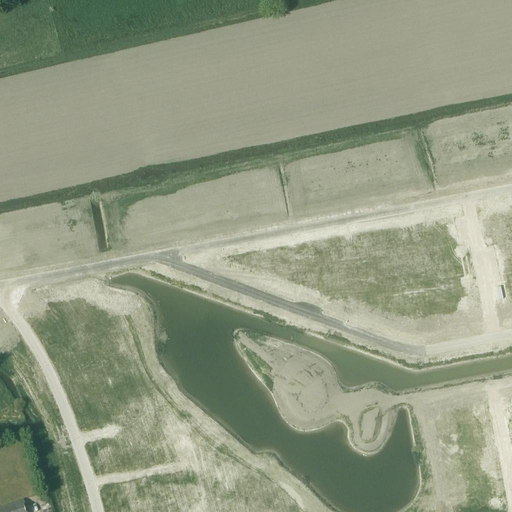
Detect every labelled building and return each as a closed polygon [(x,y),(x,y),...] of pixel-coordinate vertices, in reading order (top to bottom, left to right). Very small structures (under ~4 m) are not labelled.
[(511,225),(508,205),(498,207),(502,232),(511,230),(511,225)] [(487,209),(486,210),(487,215),(488,218),(488,219),(488,221),(489,221),(490,229),(491,234),(502,232),(498,207),(487,209)] [(450,216),(439,219),(443,240),(454,238),(453,229),(452,226),(450,217),(450,216)] [(439,219),(428,221),(433,242),(443,240),(439,219)] [(428,221),(418,223),(422,245),(433,242),(428,221)] [(418,223),(407,225),(411,247),(422,245),(418,223)] [(396,227),(398,237),(398,239),(400,248),(400,249),(411,247),(407,225),(396,227)] [(320,244),(314,245),(316,256),(336,252),(335,245),(348,243),(346,235),(319,240),(320,244)] [(336,252),(316,256),(318,267),(324,266),(325,270),(352,265),(350,257),(337,260),(336,252)] [(325,273),(319,274),(321,286),(342,282),(340,274),(353,272),(352,265),(325,270),(325,273)] [(363,270),(354,296),(357,297),(355,303),(366,307),(373,287),(366,285),(371,273),(363,270)] [(373,287),(366,307),(376,311),(378,305),(382,306),(391,280),(384,278),(380,290),(373,287)] [(391,280),(382,306),(385,307),(383,313),(394,317),(401,298),(394,295),(398,283),(391,280)] [(443,289),(432,291),(437,315),(444,314),(444,316),(448,315),(443,289)] [(443,289),(448,315),(452,314),(452,313),(458,311),(454,291),(444,293),(443,289)] [(459,290),(454,291),(458,311),(463,310),(469,309),(469,308),(470,308),(468,301),(470,301),(469,297),(468,297),(468,295),(467,295),(466,290),(466,289),(459,290)] [(432,291),(421,293),(422,298),(423,304),(422,304),(423,306),(422,306),(422,310),(424,309),(425,317),(426,317),(432,316),(437,315),(432,291)] [(433,425),(433,426),(453,422),(458,421),(455,409),(451,410),(431,414),(430,414),(432,420),(432,423),(433,425)] [(433,426),(430,426),(432,437),(435,436),(455,433),(460,432),(460,431),(455,432),(453,422),(458,422),(458,421),(453,422),(433,426)] [(435,436),(432,437),(434,448),(437,447),(457,443),(462,442),(460,432),(455,433),(435,436)] [(437,447),(434,448),(437,447),(437,448),(438,450),(438,452),(439,459),(459,455),(464,454),(462,442),(457,443),(437,447)] [(443,480),(444,481),(464,477),(466,477),(464,465),(461,466),(441,470),(442,476),(443,476),(443,478),(443,480)] [(444,481),(441,482),(443,492),(445,492),(466,488),(464,478),(466,478),(466,477),(464,477),(444,481)] [(445,492),(443,492),(445,503),(448,502),(468,499),(466,488),(445,492)] [(468,499),(448,502),(448,503),(448,505),(449,508),(448,508),(449,511),(461,511),(470,510),(468,499)] [(0,511),(27,511),(24,500),(0,509),(0,511)]
